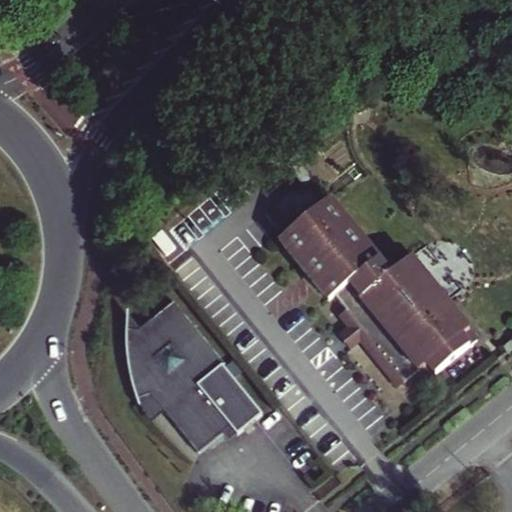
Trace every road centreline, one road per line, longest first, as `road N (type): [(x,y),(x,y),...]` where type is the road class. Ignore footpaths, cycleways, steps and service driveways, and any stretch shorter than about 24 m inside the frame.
road 1 (primary): [(66,252),(94,152),(234,0)]
road 2 (tertiary): [(135,511),(61,404),(42,342)]
road 3 (unclassified): [(382,511),(511,406)]
road 4 (primary): [(66,252),(44,169),(0,119)]
road 5 (primary): [(106,0),(25,69),(0,80)]
